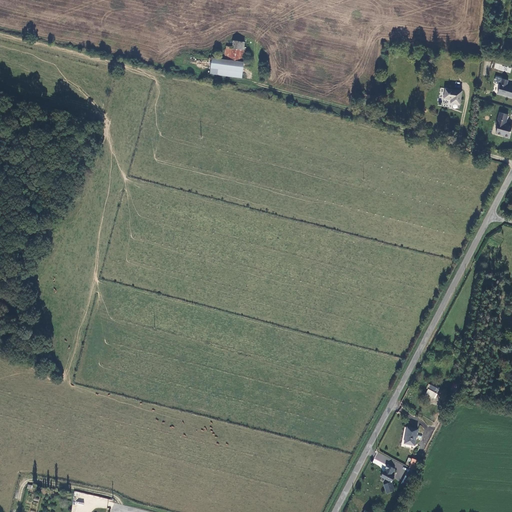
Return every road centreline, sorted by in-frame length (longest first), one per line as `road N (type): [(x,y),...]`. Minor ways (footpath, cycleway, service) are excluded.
road 1 (unclassified): [(488,214),(336,511)]
road 2 (unknown): [(511,165),(281,92)]
road 3 (track): [(132,510),(112,495),(34,480),(22,487),(17,511)]
